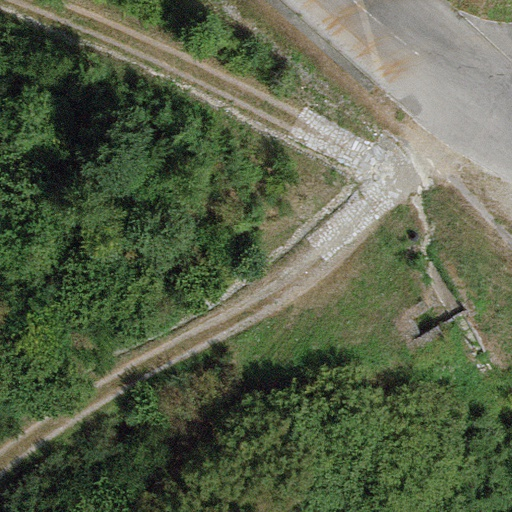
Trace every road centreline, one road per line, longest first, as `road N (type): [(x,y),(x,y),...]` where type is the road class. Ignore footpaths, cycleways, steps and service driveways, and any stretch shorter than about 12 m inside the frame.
road 1 (track): [(471,109),(312,271),(18,444),(0,463)]
road 2 (track): [(0,4),(192,79),(398,178)]
